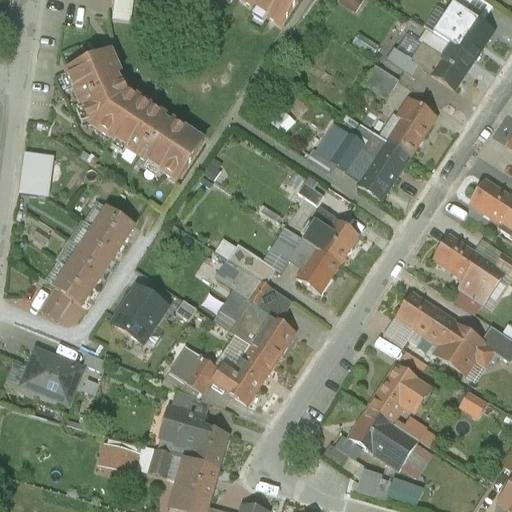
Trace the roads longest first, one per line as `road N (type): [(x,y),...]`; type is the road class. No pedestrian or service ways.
road 1 (residential): [(511,80),(278,445),(275,469),(283,483),(297,496),(348,511)]
road 2 (residential): [(0,237),(27,57)]
